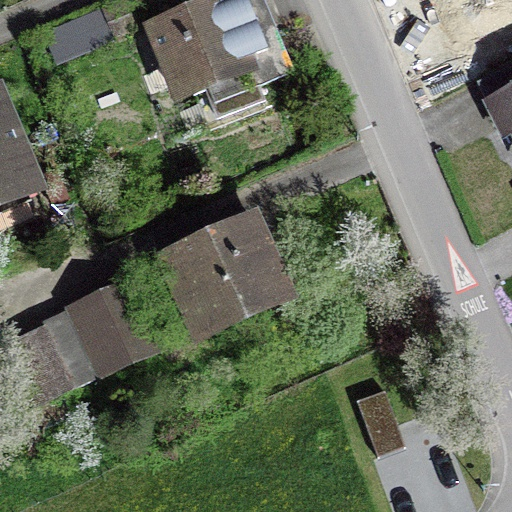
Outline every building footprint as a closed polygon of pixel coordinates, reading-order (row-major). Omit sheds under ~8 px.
[(164,17),(156,0),(130,0),(100,13),(112,41),(164,17)] [(189,0),(189,1),(194,13),(147,31),(173,97),(200,86),(215,123),(258,106),(252,91),(286,77),(254,0),(189,0)] [(43,37),(54,64),(107,42),(96,15),(43,37)] [(511,66),(474,86),(486,112),(488,111),(502,140),(511,135),(511,66)] [(0,115),(0,203),(31,190),(0,115)] [(195,343),(285,302),(250,224),(160,264),(195,343)] [(159,353),(131,291),(40,331),(68,394),(159,353)] [(374,462),(402,451),(381,395),(353,406),(374,462)]
